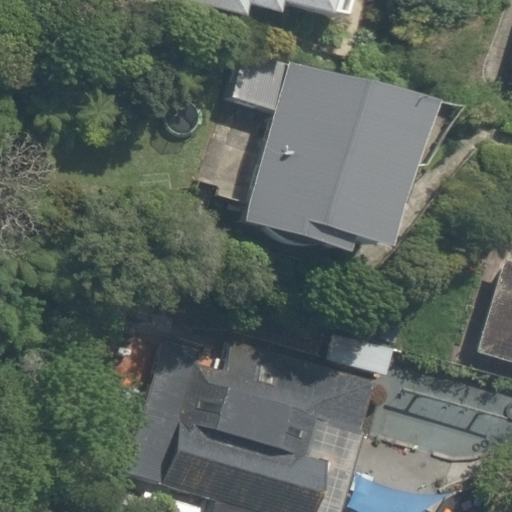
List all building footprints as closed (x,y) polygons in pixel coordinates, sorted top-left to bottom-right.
[(168,0),(229,19),(232,10),(259,18),(263,5),(331,26),(339,0),(168,0)] [(511,89),(511,20),(493,84),(511,89)] [(260,115),(221,228),(322,263),(327,247),(362,259),(416,104),(243,44),(222,102),(260,115)] [(465,360),(511,373),(511,255),(496,251),(465,360)] [(301,511),(314,462),(285,454),(298,405),(126,360),(95,476),(229,511),(301,511)]
